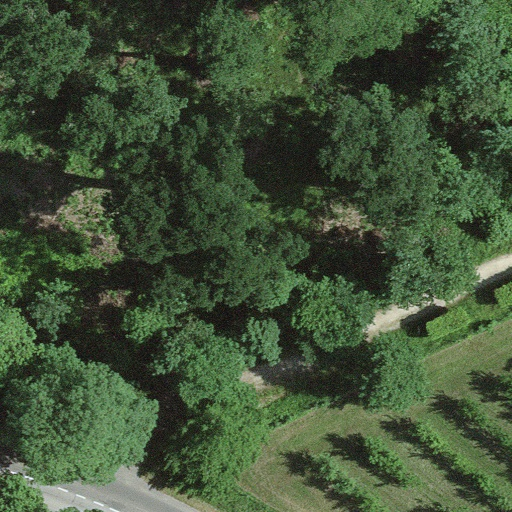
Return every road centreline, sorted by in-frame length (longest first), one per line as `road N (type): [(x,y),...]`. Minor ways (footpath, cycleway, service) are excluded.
road 1 (track): [(38,511),(257,367),(511,257)]
road 2 (tertiary): [(0,470),(116,511)]
